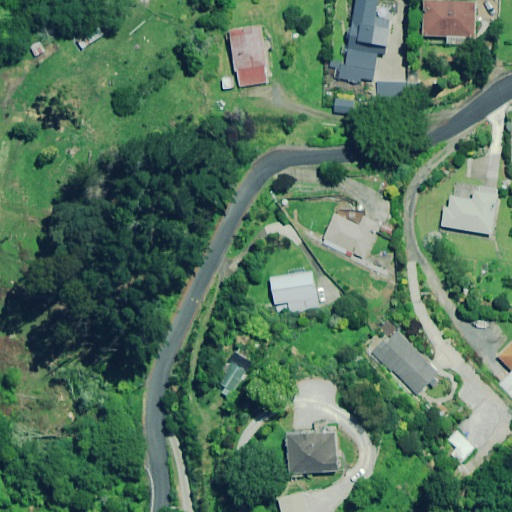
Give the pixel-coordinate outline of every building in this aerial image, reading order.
[(379,0),(357,0),(348,46),(343,45),(342,53),(348,54),(346,64),(337,63),(334,78),(360,83),(361,79),(373,81),(379,53),(388,55),(395,21),(376,17),(379,0)] [(476,3),(425,0),(423,36),(474,39),(476,3)] [(270,83),(262,27),(230,32),(238,87),(270,83)] [(404,84),(377,83),(376,105),(403,106),(404,84)] [(358,102),(336,100),(335,113),(357,115),(358,102)] [(498,196),(475,192),(474,201),(451,197),(449,209),(445,208),(442,227),(491,235),(498,196)] [(382,222),(366,215),(360,227),(336,216),(324,239),(365,259),(382,222)] [(386,252),(376,252),(376,267),(385,267),(386,252)] [(319,310),(314,273),(272,278),(275,304),(288,303),(290,313),(319,310)] [(429,361),(398,333),(384,347),(381,344),(372,353),(418,397),(439,374),(427,363),(429,361)] [(511,344),(499,357),(511,371),(511,372),(499,385),(511,398),(511,344)] [(476,449),(456,431),(447,441),(456,449),(450,455),(461,465),(476,449)] [(340,472),(338,432),(287,435),(290,475),(340,472)] [(312,511),(308,493),(279,499),(281,511),(312,511)]
